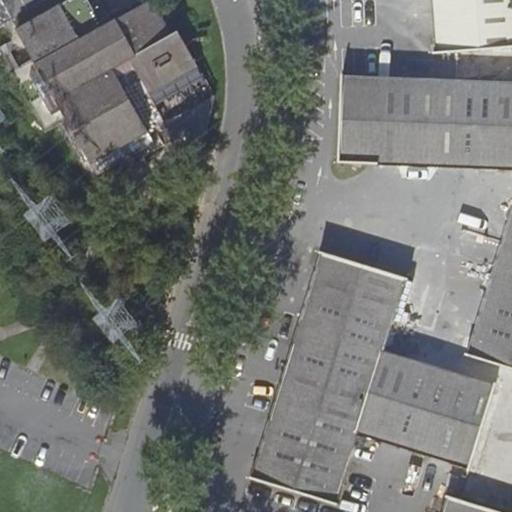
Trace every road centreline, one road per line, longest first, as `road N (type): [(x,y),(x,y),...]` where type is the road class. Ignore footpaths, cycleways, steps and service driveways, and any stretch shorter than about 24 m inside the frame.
road 1 (unclassified): [(225,0),(240,69),(239,118),(122,511)]
road 2 (unknown): [(433,209),(449,278),(438,325),(443,343),(500,372),(510,390),(493,478)]
road 3 (unknown): [(230,403),(285,239)]
road 4 (unknown): [(0,408),(139,457)]
road 5 (unknown): [(230,403),(215,486),(252,511)]
